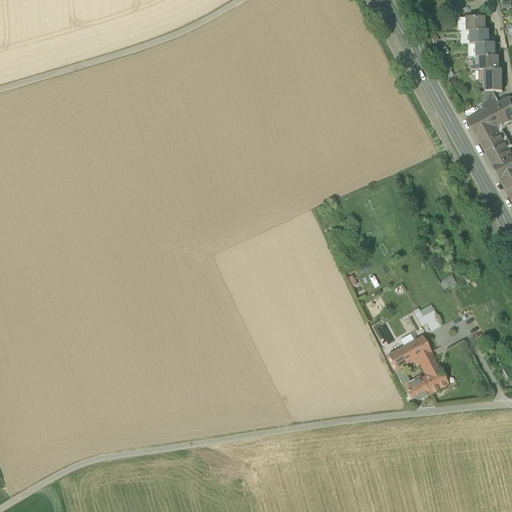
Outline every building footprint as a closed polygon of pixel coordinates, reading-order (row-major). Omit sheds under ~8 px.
[(466,32),(470,32),(486,32),(486,19),(466,19),(466,32)] [(489,32),(486,32),(470,32),(470,45),(476,45),(489,45),(489,32)] [(495,45),(489,45),(476,45),(476,58),(495,58),(495,45)] [(480,69),(480,72),(485,71),(499,71),(499,58),(495,58),(480,58),(480,69)] [(485,83),(485,93),(492,93),(493,93),(502,93),(502,71),(499,71),(485,71),(485,83)] [(492,95),(492,93),(485,93),(485,104),(494,99),(492,95)] [(480,106),(483,112),(499,104),(496,98),(494,99),(485,104),(480,106)] [(478,139),(495,130),(511,121),(511,107),(509,100),(468,122),(478,139)] [(502,131),(511,125),(511,121),(495,130),(511,159),(511,147),(502,131)] [(478,139),(494,168),(511,159),(495,130),(478,139)] [(494,169),(501,182),(511,176),(511,159),(494,168),(494,169)] [(501,183),(510,199),(511,197),(511,176),(501,182),(501,183)] [(442,289),(456,283),(452,275),(439,282),(442,289)] [(442,328),(434,314),(424,319),(431,333),(442,328)] [(395,373),(395,374),(402,370),(415,363),(417,361),(431,354),(430,353),(426,346),(422,338),(388,357),(396,372),(395,373)] [(431,354),(417,361),(420,366),(426,378),(422,380),(430,396),(430,397),(448,387),(433,358),(431,354)] [(413,406),(430,396),(422,380),(411,386),(402,370),(395,374),(403,387),(413,406)]
